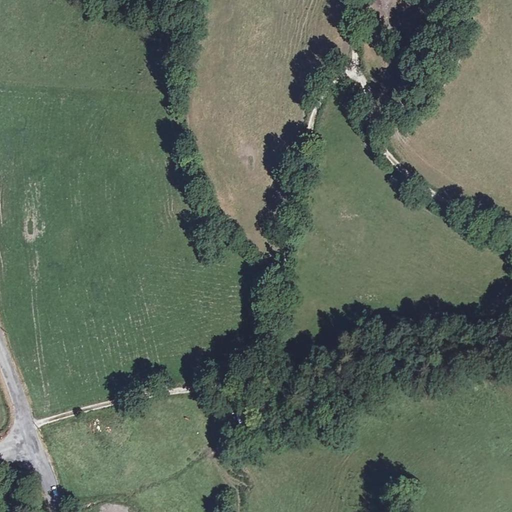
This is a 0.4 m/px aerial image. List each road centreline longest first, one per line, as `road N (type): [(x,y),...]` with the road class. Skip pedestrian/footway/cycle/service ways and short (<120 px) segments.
road 1 (track): [(27,427),(91,408),(264,382),(275,362),(318,107),(327,88),(353,71)]
road 2 (track): [(353,71),(367,86),(370,122),(389,159),(441,198),(511,230)]
